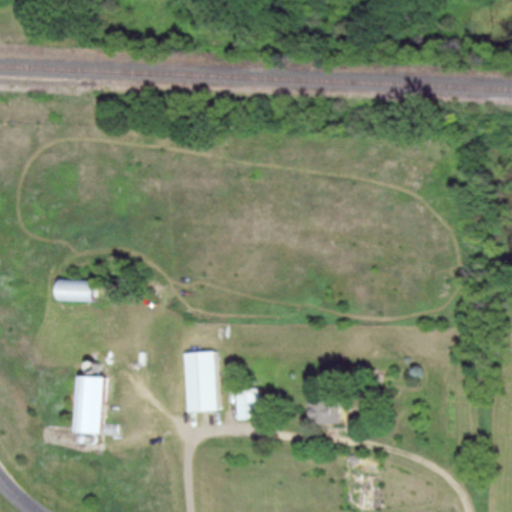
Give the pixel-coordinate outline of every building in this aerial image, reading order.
[(97,278),(61,278),(61,300),(97,300),(97,278)] [(188,351),(190,411),(220,410),(218,351),(188,351)] [(82,374),(80,430),(107,431),(109,375),(82,374)] [(240,419),(262,418),(261,388),(239,389),(240,419)] [(343,399),(311,399),(311,423),(343,423),(343,399)]
